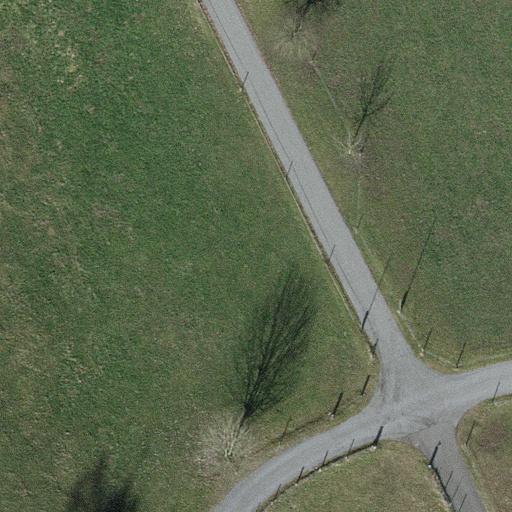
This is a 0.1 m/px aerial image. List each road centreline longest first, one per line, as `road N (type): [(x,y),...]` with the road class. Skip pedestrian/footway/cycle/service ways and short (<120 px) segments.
road 1 (track): [(478,511),(228,0)]
road 2 (track): [(422,393),(273,445),(223,511)]
